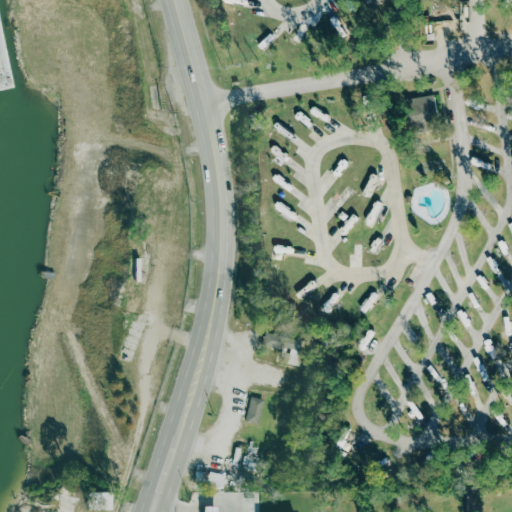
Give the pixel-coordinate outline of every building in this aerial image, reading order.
[(433,94),(407,98),(412,133),(438,129),(433,94)] [(128,330),(142,335),(133,358),(120,353),(128,330)] [(264,332),(299,338),(297,349),(262,343),(264,332)] [(250,396),(263,399),(258,424),(244,420),(250,396)] [(491,454),(496,455),(491,469),(486,467),(491,454)] [(246,455),(260,457),(257,471),(243,468),(246,455)] [(457,455),(452,458),(463,477),(468,474),(457,455)] [(428,462),(435,463),(431,481),(424,480),(428,462)] [(195,469),(223,471),(222,484),(194,482),(195,469)] [(56,511),(57,490),(111,492),(110,510),(82,509),(81,511),(56,511)]
